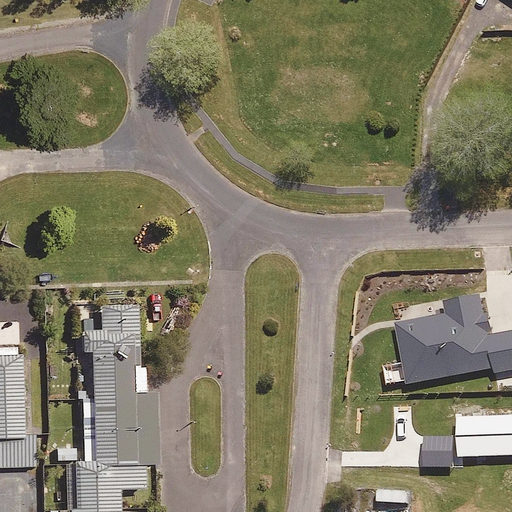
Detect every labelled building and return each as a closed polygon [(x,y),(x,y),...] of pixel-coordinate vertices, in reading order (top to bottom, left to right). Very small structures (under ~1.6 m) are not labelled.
[(511,333),(488,338),(480,296),(443,302),(446,315),(396,324),(406,384),(493,369),(494,374),(511,370),(511,333)] [(54,469),(55,511),(107,511),(107,503),(135,502),(134,473),(152,472),(150,400),(134,400),(131,313),(94,315),(95,342),(79,343),(84,467),(54,469)] [(15,369),(0,369),(0,475),(37,474),(35,439),(17,440),(15,369)] [(410,407),(379,405),(378,418),(410,419),(410,407)] [(422,453),(423,422),(400,421),(399,452),(422,453)] [(406,453),(378,451),(377,463),(405,465),(406,453)]
